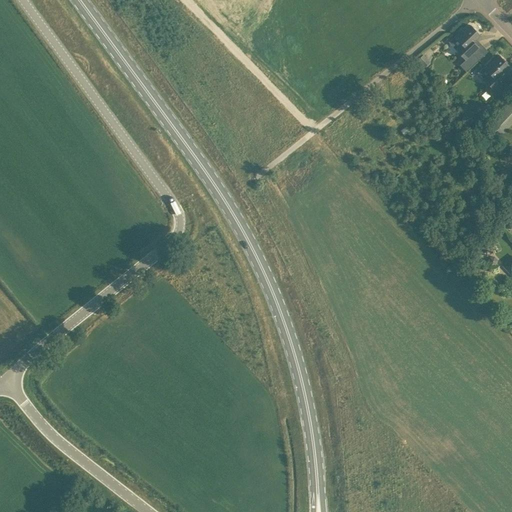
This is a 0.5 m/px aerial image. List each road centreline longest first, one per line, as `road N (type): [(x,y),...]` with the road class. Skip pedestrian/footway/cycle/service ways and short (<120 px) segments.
road 1 (primary): [(318,510),(302,386),(262,269),(209,179),(78,0)]
road 2 (unclassified): [(23,0),(175,207),(179,226),(168,244),(7,377)]
road 3 (residential): [(272,162),(478,0)]
road 4 (unclassified): [(148,511),(69,450),(7,377)]
